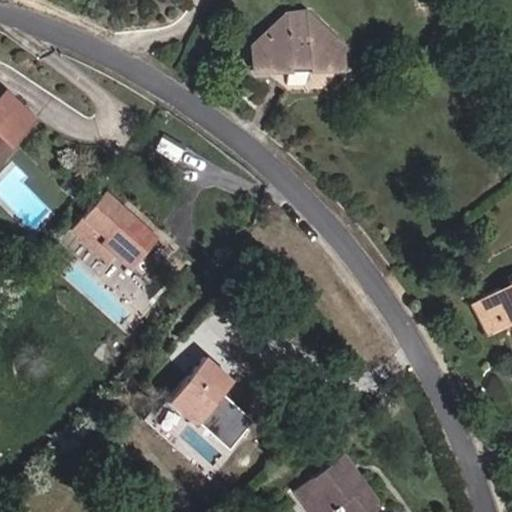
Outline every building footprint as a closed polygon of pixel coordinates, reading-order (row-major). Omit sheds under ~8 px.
[(289,34),(320,33),(309,24),(289,25),(289,34)] [(320,33),(289,34),(288,39),(275,40),(263,58),(262,81),(349,79),(348,59),(320,33)] [(0,172),(34,134),(8,111),(0,120),(0,172)] [(59,256),(83,278),(97,263),(110,275),(120,264),(131,275),(156,248),(108,203),(59,256)] [(131,275),(120,264),(110,275),(121,285),(131,275)] [(511,290),(478,308),(486,325),(509,333),(511,331),(511,290)] [(243,429),(215,404),(230,387),(203,363),(162,409),(176,421),(180,416),(193,428),(197,423),(226,449),(243,429)] [(229,452),(246,432),(243,429),(226,449),(229,452)] [(309,502),(315,511),(383,511),(364,482),(351,491),(344,479),(309,502)]
